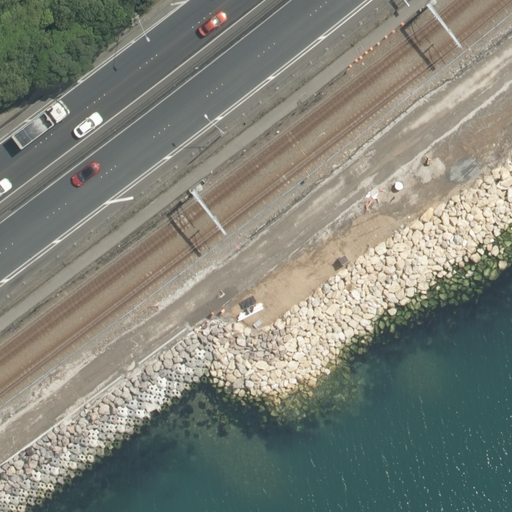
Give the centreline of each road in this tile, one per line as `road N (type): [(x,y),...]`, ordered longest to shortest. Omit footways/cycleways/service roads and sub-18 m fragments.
road 1 (trunk): [(353,0),(0,270)]
road 2 (trunk): [(0,182),(247,0)]
